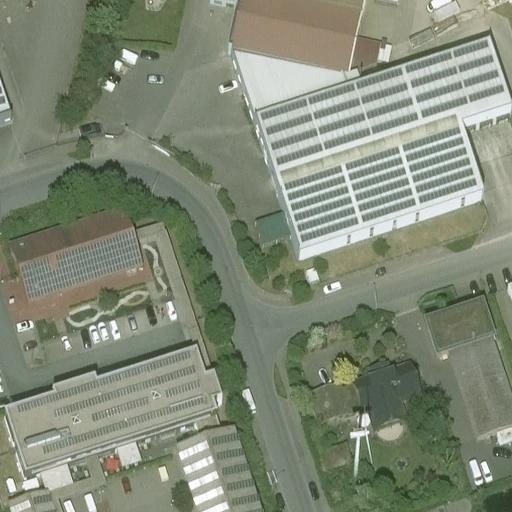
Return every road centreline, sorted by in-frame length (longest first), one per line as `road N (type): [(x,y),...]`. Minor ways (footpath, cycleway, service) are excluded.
road 1 (unclassified): [(0,197),(105,167),(161,179),(193,204),(217,244),(244,331)]
road 2 (unclassified): [(244,331),(511,243)]
road 3 (unclassified): [(244,331),(303,511)]
